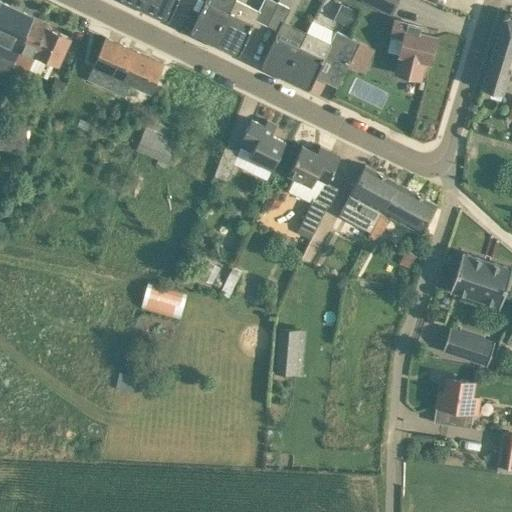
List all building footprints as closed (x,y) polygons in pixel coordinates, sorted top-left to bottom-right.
[(0,0),(0,91),(13,64),(12,64),(34,16),(0,0)] [(148,0),(145,6),(167,17),(169,18),(177,0),(148,0)] [(204,0),(190,29),(192,29),(216,40),(235,0),(204,0)] [(238,51),(239,52),(257,19),(268,24),(279,1),(276,0),(261,0),(257,8),(241,0),(235,0),(216,40),(238,51)] [(279,0),(279,1),(268,24),(278,29),(292,0),(279,0)] [(365,0),(390,12),(396,0),(365,0)] [(341,2),(337,10),(346,15),(342,22),(350,26),(358,11),(341,2)] [(511,12),(509,11),(508,12),(504,15),(503,14),(492,50),(482,86),(502,92),(508,72),(511,73),(511,12)] [(50,23),(34,16),(12,64),(13,64),(26,71),(28,68),(34,54),(57,63),(70,36),(48,26),(50,23)] [(306,31),(299,45),(301,45),(286,74),(309,85),(308,85),(310,86),(324,57),(326,53),(337,59),(348,36),(348,35),(338,30),(336,30),(313,19),(307,31),(306,31)] [(421,25),(394,19),(390,34),(403,37),(399,54),(394,72),(396,73),(422,79),(426,60),(430,61),(430,58),(433,56),(435,49),(433,46),(436,35),(419,31),(421,25)] [(263,63),(286,74),(301,45),(299,45),(275,33),(261,63),(263,63)] [(164,62),(105,36),(86,78),(125,95),(130,82),(151,92),(164,62)] [(348,63),(359,42),(348,36),(337,59),(348,64),(348,63)] [(56,76),(51,88),(61,92),(66,80),(56,76)] [(330,99),(335,86),(315,77),(310,90),(330,99)] [(135,148),(172,165),(186,134),(149,118),(135,148)] [(248,156),(272,167),(286,140),(271,133),(276,123),(267,119),(264,124),(251,118),(239,143),(240,144),(251,150),(248,156)] [(0,148),(24,150),(26,123),(0,121),(0,148)] [(288,189),(312,201),(300,225),(314,231),(328,202),(318,197),(327,178),(328,179),(340,154),(320,144),(317,151),(302,143),(288,173),(295,177),(288,189)] [(237,150),(226,146),(224,145),(214,174),(228,180),(234,162),(238,150),(237,150)] [(365,164),(338,214),(370,230),(381,209),(396,181),(365,164)] [(381,209),(390,214),(422,231),(437,203),(396,181),(381,209)] [(462,251),(450,289),(500,305),(511,267),(462,251)] [(196,274),(180,267),(175,278),(191,285),(196,274)] [(180,314),(183,290),(146,285),(143,309),(180,314)] [(450,326),(443,349),(487,363),(494,340),(450,326)] [(295,371),(298,328),(278,327),(275,370),(295,371)] [(120,370),(116,386),(134,390),(138,374),(120,370)] [(479,395),(471,394),(473,378),(446,375),(444,390),(438,389),(433,421),(470,426),(472,412),(477,412),(479,395)] [(511,465),(511,432),(503,431),(498,463),(511,465)]
